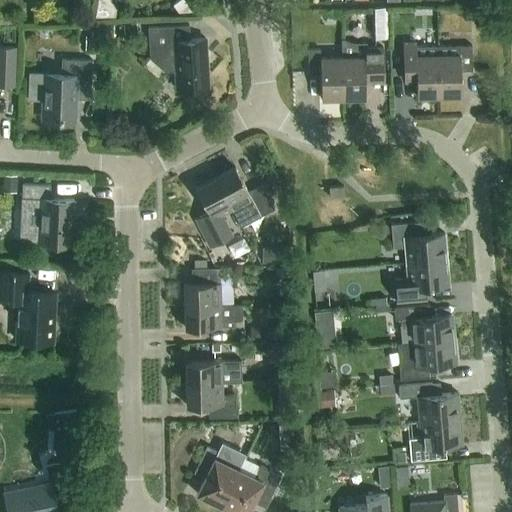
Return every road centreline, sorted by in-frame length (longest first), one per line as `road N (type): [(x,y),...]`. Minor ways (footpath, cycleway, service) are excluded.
road 1 (residential): [(505,511),(480,186),(424,136),(319,136),(263,108)]
road 2 (residential): [(131,511),(126,165)]
road 3 (residential): [(126,165),(154,162),(263,108)]
road 4 (residential): [(126,165),(0,156)]
